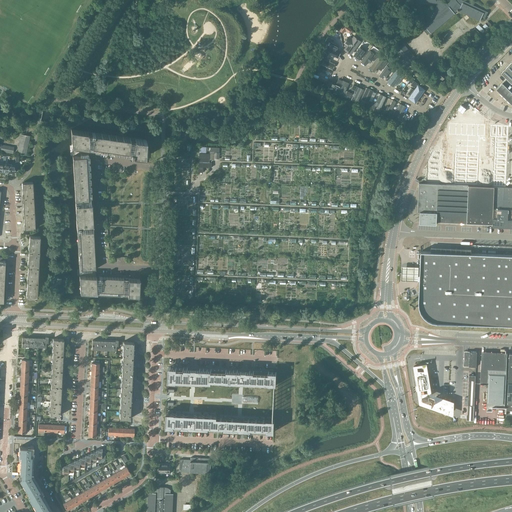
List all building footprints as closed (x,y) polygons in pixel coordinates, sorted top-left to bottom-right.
[(414,0),(414,4),(421,4),(436,4),(436,3),(436,6),(437,7),(428,15),(431,18),(421,27),(428,35),(430,33),(431,34),(455,13),(458,11),(480,21),(482,17),(485,18),(487,12),(461,0),(452,0),(447,4),(444,0),(442,0),(414,0)] [(328,46),(325,52),(327,53),(338,58),(341,51),(337,50),(339,46),(333,43),(329,41),(327,44),(327,46),(328,46)] [(403,43),(397,49),(411,66),(416,62),(415,60),(416,59),(415,58),(416,58),(403,43)] [(361,46),(354,56),(359,60),(366,50),(361,46)] [(505,81),(496,89),(502,95),(505,98),(511,104),(511,61),(501,73),(507,79),(505,81)] [(440,69),(440,70),(438,69),(436,71),(438,72),(435,75),(442,80),(447,74),(440,69)] [(146,157),(146,140),(71,130),(72,147),(89,149),(89,143),(93,144),(92,146),(129,151),(131,151),(131,155),(146,157)] [(20,142),(19,146),(18,154),(21,154),(21,155),(22,155),(26,155),(30,137),(30,136),(27,136),(27,135),(25,135),(21,135),(22,135),(20,142)] [(428,161),(439,162),(439,151),(433,150),(428,161)] [(209,163),(210,155),(199,154),(199,172),(203,172),(203,167),(209,167),(209,163)] [(86,156),(73,156),(79,270),(96,269),(92,204),(88,204),(88,199),(86,156)] [(22,183),(23,192),(23,198),(34,198),(33,182),(22,183)] [(492,227),(511,227),(511,187),(505,187),(494,187),(491,186),(446,185),(419,183),(418,212),(420,212),(420,216),(420,221),(422,223),(431,224),(437,225),(437,222),(442,222),(461,223),(467,223),(469,223),(493,224),(492,227)] [(23,198),(24,213),(34,213),(34,198),(23,198)] [(34,213),(24,213),(25,229),(35,229),(34,213)] [(29,251),(39,252),(40,236),(32,236),(31,236),(30,236),(29,251)] [(29,251),(28,267),(38,267),(39,252),(29,251)] [(511,255),(420,251),(419,290),(418,307),(418,308),(420,312),(424,316),(428,320),(432,322),(439,323),(508,326),(511,325),(511,255)] [(418,267),(402,266),(401,281),(418,281),(418,267)] [(28,267),(27,282),(38,283),(38,267),(28,267)] [(140,279),(79,276),(80,293),(139,295),(140,279)] [(27,282),(27,291),(27,298),(34,298),(36,298),(37,298),(38,283),(27,282)] [(53,345),(53,338),(48,338),(48,337),(45,337),(45,338),(22,337),(22,346),(46,347),(46,345),(53,345)] [(53,345),(52,354),(63,355),(63,348),(64,348),(64,346),(63,346),(64,339),(53,338),(53,345)] [(123,348),(123,342),(118,342),(118,340),(115,340),(115,341),(92,340),(92,350),(116,351),(116,348),(123,348)] [(123,357),(133,358),(133,352),(134,351),(134,349),(133,349),(134,342),(123,342),(123,348),(123,357)] [(464,351),(463,366),(464,366),(476,367),(477,352),(464,351)] [(507,407),(505,407),(507,354),(500,354),(498,354),(491,353),(489,353),(482,353),(480,383),(488,384),(486,410),(492,410),(492,407),(497,407),(507,407)] [(63,361),(63,355),(52,354),(52,370),(62,371),(62,364),(64,364),(64,362),(63,361)] [(133,358),(123,357),(122,373),(132,374),(132,367),(134,367),(134,365),(133,365),(133,358)] [(417,388),(418,391),(419,396),(431,394),(431,392),(431,389),(430,389),(427,372),(428,372),(428,369),(427,369),(427,366),(414,366),(417,385),(416,385),(417,388)] [(476,367),(464,366),(464,370),(462,414),(471,415),(473,415),(473,416),(474,416),(476,367)] [(168,367),(168,382),(176,382),(211,383),(211,381),(268,384),(276,385),(276,372),(168,367)] [(51,386),(61,386),(62,380),(63,380),(63,377),(62,377),(62,371),(52,370),(51,386)] [(132,380),(132,374),(122,373),(121,389),(131,390),(132,383),(133,383),(133,381),(132,380)] [(61,386),(51,386),(50,402),(60,403),(61,396),(62,396),(62,393),(61,393),(61,386)] [(120,405),(131,405),(131,399),(132,399),(132,397),(131,396),(131,390),(121,389),(120,405)] [(449,413),(453,402),(436,396),(430,407),(442,411),(445,412),(449,413)] [(60,403),(50,402),(49,415),(60,416),(60,411),(61,411),(61,409),(60,409),(60,403)] [(130,412),(131,405),(120,405),(120,419),(130,419),(130,415),(131,415),(131,412),(130,412)] [(166,413),(166,427),(274,432),(274,420),(266,419),(266,420),(217,417),(217,415),(174,413),(166,413)] [(16,459),(18,460),(18,462),(20,462),(20,472),(31,473),(32,456),(30,456),(30,452),(33,452),(33,446),(30,446),(30,447),(19,447),(19,455),(17,455),(17,456),(17,459),(16,459)] [(98,449),(98,450),(96,450),(96,452),(96,459),(105,460),(105,452),(102,452),(102,449),(98,449)] [(191,457),(191,460),(180,459),(179,471),(190,472),(211,473),(211,462),(210,462),(210,458),(191,457)] [(68,472),(68,464),(65,464),(65,465),(63,465),(63,467),(59,467),(59,474),(68,475),(68,472)] [(126,466),(121,470),(125,476),(130,473),(126,466)] [(121,470),(116,473),(120,479),(125,476),(121,470)] [(116,473),(110,476),(114,482),(120,479),(116,473)] [(22,475),(19,476),(30,496),(29,496),(37,511),(53,511),(51,511),(50,511),(38,491),(40,490),(31,475),(22,475)] [(110,476),(105,479),(109,486),(114,482),(110,476)] [(109,486),(105,479),(100,482),(104,489),(109,486)] [(104,489),(100,482),(95,485),(99,492),(104,489)] [(99,492),(95,485),(89,488),(93,495),(99,492)] [(167,487),(158,487),(158,489),(151,488),(151,493),(148,492),(148,493),(147,511),(172,511),(173,494),(169,493),(169,490),(171,491),(171,490),(170,489),(168,488),(167,487)] [(89,488),(84,491),(88,498),(93,495),(89,488)] [(84,491),(79,494),(83,501),(88,498),(84,491)] [(79,494),(74,497),(78,504),(83,501),(79,494)] [(74,497),(68,500),(72,507),(78,504),(74,497)] [(72,507),(68,500),(63,504),(67,510),(72,507)]
